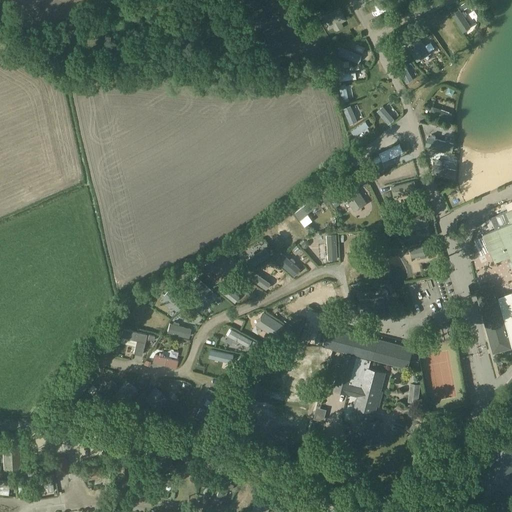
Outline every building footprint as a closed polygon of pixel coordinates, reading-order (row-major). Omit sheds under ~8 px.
[(333,0),(328,4),(332,10),(341,5),(337,0),(333,0)] [(464,17),(467,15),(464,11),(462,12),(459,9),(452,14),(464,31),(471,26),(464,17)] [(445,24),(452,20),(448,14),(441,18),(445,24)] [(437,39),(446,35),(437,16),(428,20),(437,39)] [(335,38),(353,29),(349,21),(331,31),(335,38)] [(416,32),(403,40),(417,62),(430,54),(416,32)] [(363,55),(342,46),(339,53),(360,62),(363,55)] [(404,63),(397,67),(407,83),(413,79),(404,63)] [(357,78),(356,72),(337,74),(338,81),(357,78)] [(343,102),(350,100),(346,84),(339,85),(343,102)] [(351,105),(343,108),(350,124),(358,121),(351,105)] [(433,105),(430,113),(449,120),(452,112),(433,105)] [(394,119),(383,107),(378,112),(389,124),(394,119)] [(365,121),(351,131),(355,136),(369,127),(365,121)] [(428,137),(426,145),(453,151),(454,143),(436,138),(436,135),(432,134),(431,137),(428,137)] [(400,145),(380,154),(383,162),(403,153),(400,145)] [(455,178),(457,169),(433,164),(431,172),(455,178)] [(409,194),(408,192),(417,189),(415,181),(392,187),(394,196),(403,193),(404,196),(409,194)] [(353,183),(340,191),(354,212),(367,204),(353,183)] [(315,198),(294,214),(299,221),(309,213),(313,218),(318,214),(314,209),(320,205),(315,198)] [(336,198),(332,201),(336,207),(340,205),(336,198)] [(511,219),(511,221),(483,234),(495,262),(509,256),(511,261),(511,210),(509,212),(511,219)] [(418,222),(426,221),(424,212),(401,217),(403,225),(413,223),(413,226),(419,225),(418,222)] [(283,242),(292,232),(286,226),(282,231),(276,226),(272,232),(283,242)] [(324,245),(325,250),(327,250),(328,259),(337,259),(335,234),(326,234),(327,245),(324,245)] [(434,244),(410,249),(412,258),(422,256),(422,258),(428,257),(427,254),(436,252),(434,244)] [(265,248),(247,260),(253,267),(270,256),(265,248)] [(300,268),(282,253),(276,260),(293,275),(300,268)] [(352,273),(376,272),(376,257),(351,259),(352,273)] [(266,289),(270,283),(261,277),(264,273),(260,271),(257,274),(254,271),(249,278),(266,289)] [(198,278),(188,289),(203,304),(213,293),(198,278)] [(230,284),(228,287),(224,284),(219,290),(235,303),(240,297),(231,290),(233,287),(230,284)] [(433,285),(426,287),(432,308),(440,306),(433,285)] [(494,285),(475,290),(491,352),(510,348),(494,285)] [(422,286),(415,289),(420,306),(428,304),(422,286)] [(168,290),(163,297),(179,311),(185,304),(168,290)] [(378,299),(361,300),(362,317),(384,316),(383,299),(382,298),(379,298),(378,299)] [(157,313),(159,307),(153,305),(151,311),(157,313)] [(263,313),(255,325),(276,339),(284,327),(263,313)] [(170,324),(168,333),(187,338),(189,329),(177,326),(178,324),(173,323),(173,325),(170,324)] [(329,327),(324,347),(336,350),(343,352),(357,356),(356,357),(370,360),(398,367),(408,370),(414,349),(404,346),(376,339),(356,334),(340,330),(329,327)] [(123,328),(121,336),(136,340),(135,346),(133,353),(141,355),(146,334),(123,328)] [(228,336),(248,347),(252,341),(231,329),(228,336)] [(209,357),(231,363),(233,355),(211,349),(209,357)] [(343,352),(333,390),(348,393),(358,396),(353,416),(356,417),(353,428),(352,432),(355,435),(358,436),(362,434),(363,431),(378,435),(381,423),(373,420),(376,406),(378,407),(382,392),(379,391),(384,373),(368,369),(370,360),(356,357),(357,356),(343,352)] [(175,367),(177,360),(154,355),(152,362),(175,367)] [(65,386),(70,390),(71,388),(79,395),(93,378),(85,372),(79,379),(74,374),(65,386)] [(95,399),(101,403),(116,384),(110,379),(95,399)] [(410,383),(408,401),(418,402),(420,384),(410,383)] [(155,387),(145,400),(159,411),(170,398),(155,387)] [(166,393),(172,395),(175,390),(169,387),(166,393)] [(138,393),(131,388),(125,396),(119,392),(114,399),(120,403),(118,406),(122,409),(124,406),(127,408),(138,393)] [(210,423),(219,405),(212,401),(206,413),(199,409),(195,416),(210,423)] [(500,449),(488,479),(507,486),(511,472),(511,441),(506,439),(501,450),(500,449)] [(20,445),(2,446),(4,470),(21,469),(20,445)] [(134,474),(131,448),(122,449),(125,475),(134,474)] [(151,455),(163,460),(161,464),(168,467),(172,456),(153,449),(151,455)] [(53,459),(56,474),(65,473),(62,457),(53,459)] [(204,460),(199,483),(208,485),(212,462),(204,460)] [(101,465),(81,469),(83,481),(103,477),(103,476),(101,467),(101,465)] [(225,473),(216,497),(223,500),(228,488),(231,489),(233,484),(230,483),(233,475),(230,474),(229,475),(225,473)] [(240,473),(230,493),(237,496),(247,476),(240,473)] [(47,491),(54,490),(52,474),(45,475),(46,480),(47,487),(47,491)] [(9,487),(0,486),(0,485),(1,481),(0,480),(0,493),(8,494),(9,487)] [(252,508),(258,511),(259,511),(269,495),(262,491),(252,508)] [(511,499),(497,493),(488,511),(507,511),(511,501),(511,499)] [(12,506),(13,499),(3,497),(2,503),(12,506)] [(280,511),(286,502),(280,499),(272,511),(280,511)]
